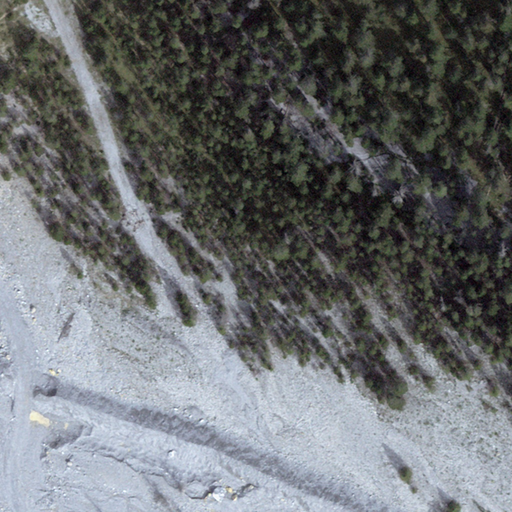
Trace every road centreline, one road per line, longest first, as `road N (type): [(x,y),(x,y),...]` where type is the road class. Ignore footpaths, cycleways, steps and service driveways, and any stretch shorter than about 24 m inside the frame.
road 1 (track): [(0,305),(105,430),(149,511)]
road 2 (track): [(49,0),(134,210)]
